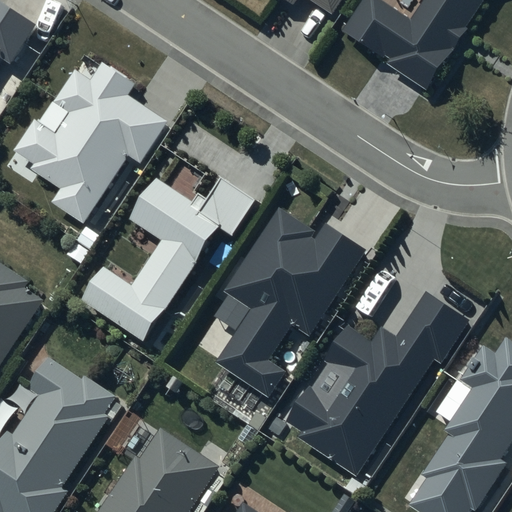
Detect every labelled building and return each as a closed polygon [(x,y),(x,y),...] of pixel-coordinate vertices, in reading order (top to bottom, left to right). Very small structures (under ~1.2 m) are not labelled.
[(0,0),(0,66),(7,56),(18,63),(41,26),(0,0)] [(292,0),(299,4),(301,0),(308,0),(338,18),(348,0),(292,0)] [(459,53),(492,0),(430,0),(417,22),(381,0),(372,0),(350,37),(438,92),(461,55),(459,53)] [(174,125),(133,97),(141,85),(110,64),(97,84),(91,80),(98,70),(89,64),(61,106),(77,117),(66,134),(44,119),(21,154),(40,167),(37,171),(68,192),(58,206),(88,226),(135,157),(147,165),(174,125)] [(212,209),(163,179),(137,221),(171,242),(140,291),(109,272),(89,304),(152,343),(223,229),(243,242),(266,206),(228,182),(212,209)] [(325,236),(285,209),(229,292),(258,311),(223,363),(277,400),(296,372),(276,358),(293,333),(305,341),(308,336),(315,340),(373,255),(332,227),(325,236)] [(0,373),(45,302),(30,293),(35,284),(0,261),(0,373)] [(364,478),(441,354),(452,361),(477,321),(434,294),(403,344),(386,333),(379,345),(350,328),(327,365),(330,367),(293,428),(306,436),(303,440),(364,478)] [(493,347),(442,416),(455,425),(450,433),(455,436),(427,481),(431,484),(416,508),(422,511),(480,511),(511,464),(505,460),(511,449),(511,342),(504,354),(493,347)] [(1,445),(0,444),(0,511),(64,511),(135,402),(95,377),(92,382),(56,358),(34,391),(43,397),(17,437),(9,432),(1,445)] [(195,511),(223,471),(165,432),(145,462),(141,459),(104,511),(195,511)]
